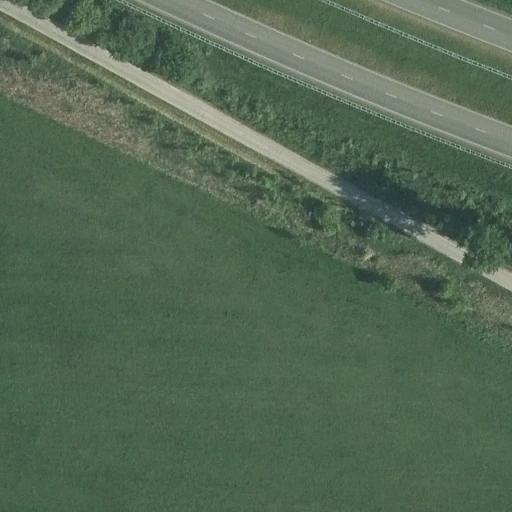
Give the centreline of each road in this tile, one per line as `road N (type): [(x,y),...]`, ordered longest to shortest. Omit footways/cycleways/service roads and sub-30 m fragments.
road 1 (unclassified): [(511,293),(3,0)]
road 2 (trunk): [(177,0),(511,144)]
